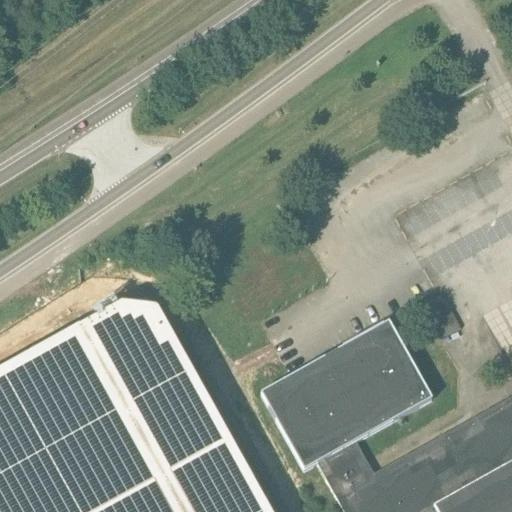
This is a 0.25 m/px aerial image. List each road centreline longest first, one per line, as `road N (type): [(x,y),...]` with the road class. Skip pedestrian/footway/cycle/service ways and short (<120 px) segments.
road 1 (tertiary): [(0,271),(381,0)]
road 2 (tertiary): [(269,0),(0,177)]
road 3 (unknown): [(401,196),(511,120)]
